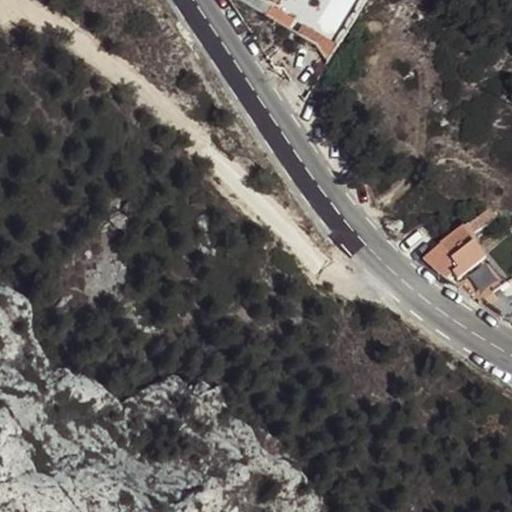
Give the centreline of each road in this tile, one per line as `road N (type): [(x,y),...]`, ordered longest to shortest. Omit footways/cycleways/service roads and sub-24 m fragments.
road 1 (track): [(8,0),(102,69),(340,285),(372,285),(392,273)]
road 2 (tertiary): [(192,0),(358,238),(423,297),(511,350)]
